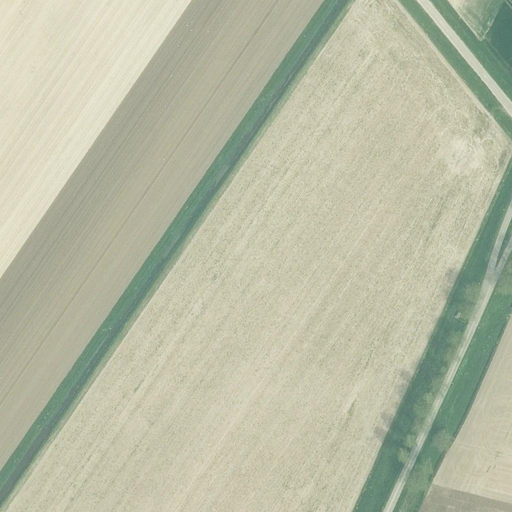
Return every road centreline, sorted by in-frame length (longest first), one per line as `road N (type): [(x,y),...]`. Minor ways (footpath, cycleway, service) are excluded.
road 1 (unclassified): [(386,511),(487,292)]
road 2 (unclassified): [(511,110),(422,0)]
